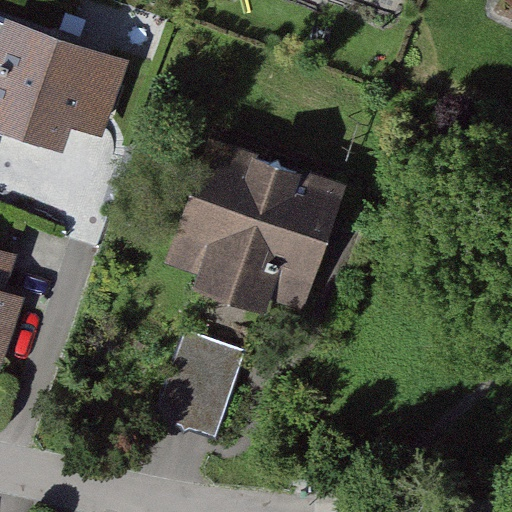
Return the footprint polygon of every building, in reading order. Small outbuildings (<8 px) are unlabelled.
[(511,0),(503,0),(494,29),(511,34),(511,0)] [(0,179),(99,207),(140,60),(1,21),(0,25),(0,179)] [(344,193),(201,140),(154,264),(298,317),(344,193)] [(48,269),(0,253),(0,388),(9,391),(48,269)] [(252,354),(179,330),(150,417),(223,441),(252,354)]
